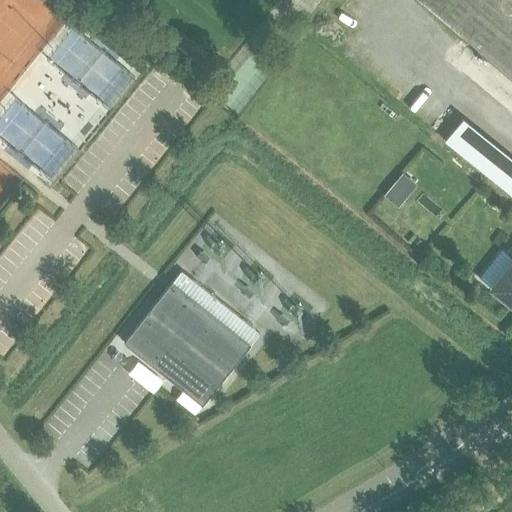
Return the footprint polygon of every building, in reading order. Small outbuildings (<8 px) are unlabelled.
[(511,0),(419,0),(511,78),(511,0)] [(511,145),(479,119),(461,143),(511,184),(511,145)] [(392,184),(383,195),(397,206),(406,195),(392,184)] [(511,253),(510,257),(511,258),(511,262),(501,276),(497,276),(493,282),(493,286),(491,289),(511,305),(511,253)] [(173,281),(124,343),(203,405),(251,344),(259,334),(259,333),(251,343),(185,291),(193,281),(192,281),(181,272),(181,271),(173,281)]
